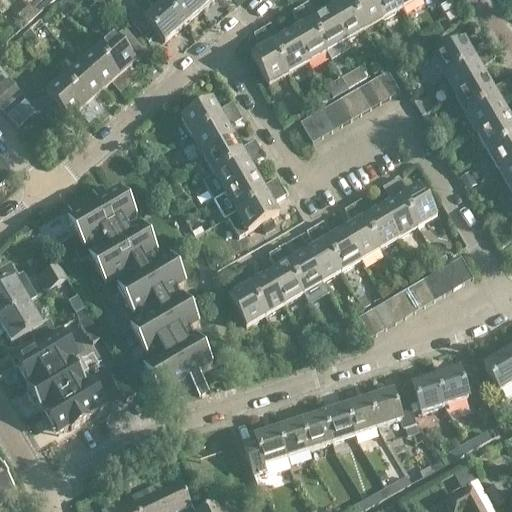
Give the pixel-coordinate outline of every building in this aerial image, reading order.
[(38,0),(39,1),(47,11),(57,3),(54,0),(38,0)] [(154,14),(145,22),(165,45),(183,30),(163,6),(157,0),(155,0),(148,7),(154,14)] [(157,0),(163,6),(183,30),(202,14),(189,0),(157,0)] [(217,0),(189,0),(202,14),(217,0)] [(327,16),(345,47),(364,36),(343,0),(333,0),(339,9),(327,16)] [(343,0),(364,36),(383,25),(368,0),(343,0)] [(368,0),(383,25),(402,13),(394,0),(368,0)] [(394,0),(402,13),(421,3),(419,0),(394,0)] [(29,10),(37,20),(47,12),(47,11),(39,1),(29,10)] [(67,20),(77,11),(69,2),(59,10),(67,20)] [(345,47),(327,16),(317,22),(308,7),(300,12),(326,57),(345,47)] [(26,30),(37,20),(29,10),(18,20),(26,30)] [(326,57),(300,12),(292,16),(300,31),(289,38),(307,69),(326,57)] [(144,25),(136,33),(144,41),(152,33),(144,25)] [(436,27),(418,38),(424,49),(442,38),(436,27)] [(307,69),(289,38),(279,44),(270,29),(262,34),(288,80),(307,69)] [(34,51),(41,45),(31,34),(25,40),(34,51)] [(96,53),(130,93),(137,87),(126,74),(146,57),(125,34),(116,42),(112,38),(96,53)] [(288,80),(262,34),(253,39),(262,53),(251,60),(269,91),(288,80)] [(443,83),(488,56),(483,47),(469,55),(463,45),(431,64),(443,83)] [(79,67),(103,95),(112,87),(122,100),(130,93),(96,53),(79,67)] [(454,101),(485,82),(480,73),(493,64),(488,56),(443,83),(454,101)] [(94,103),(103,95),(79,67),(62,82),(97,121),(105,115),(94,103)] [(361,73),(342,83),(348,95),(367,84),(361,73)] [(377,83),(389,104),(399,99),(387,78),(377,83)] [(6,80),(0,84),(0,99),(13,88),(6,80)] [(492,94),(485,82),(454,101),(465,121),(511,93),(511,92),(511,81),(506,85),(492,94)] [(97,121),(62,82),(45,97),(48,100),(38,108),(57,130),(67,121),(69,124),(79,115),(90,128),(97,121)] [(342,83),(327,92),(333,103),(348,95),(342,83)] [(367,89),(380,110),(389,104),(377,83),(367,89)] [(22,98),(13,88),(0,99),(0,113),(2,115),(22,98)] [(358,94),(370,115),(380,110),(367,89),(358,94)] [(476,140),(508,121),(501,110),(511,103),(511,95),(511,93),(465,121),(476,140)] [(348,100),(360,121),(370,115),(358,94),(348,100)] [(338,106),(350,127),(360,121),(348,100),(338,106)] [(7,121),(23,106),(18,101),(2,115),(7,121)] [(180,123),(191,143),(238,116),(233,107),(218,116),(212,105),(208,107),(204,101),(195,105),(199,112),(180,123)] [(34,118),(23,106),(6,121),(16,133),(34,118)] [(328,111),(340,132),(350,127),(338,106),(328,111)] [(319,116),(331,138),(340,132),(328,111),(319,116)] [(202,161),(234,143),(228,133),(243,124),(238,116),(191,143),(202,161)] [(309,122),(321,143),(331,138),(319,116),(309,122)] [(511,128),(508,121),(476,140),(488,159),(511,144),(511,128)] [(321,143),(309,122),(299,128),(311,149),(321,143)] [(234,143),(202,161),(213,181),(259,154),(254,145),(240,154),(234,143)] [(511,144),(488,159),(499,177),(511,169),(511,144)] [(224,199),(256,181),(250,172),(264,163),(259,154),(213,181),(224,199)] [(0,191),(14,181),(0,162),(0,191)] [(510,197),(511,195),(511,169),(499,177),(510,197)] [(467,194),(476,189),(470,178),(461,183),(467,194)] [(224,200),(214,206),(225,225),(228,223),(235,219),(281,192),(276,184),(262,192),(256,181),(224,199),(224,200)] [(391,189),(417,234),(436,223),(418,192),(407,198),(399,184),(391,189)] [(417,234),(391,189),(382,194),(390,207),(379,214),(398,246),(417,234)] [(181,192),(171,198),(174,203),(184,197),(181,192)] [(235,219),(228,223),(239,243),(246,238),(279,220),(273,209),(286,201),(281,192),(235,219)] [(82,252),(73,257),(78,265),(87,260),(103,287),(116,280),(120,287),(115,291),(131,319),(137,315),(141,323),(128,330),(145,359),(150,356),(154,363),(142,370),(158,398),(166,394),(171,404),(193,391),(198,400),(208,394),(198,377),(211,370),(195,341),(193,342),(188,335),(198,329),(181,301),(179,303),(174,295),(184,289),(168,262),(158,267),(154,259),(155,258),(139,230),(137,231),(132,223),(134,222),(118,194),(105,202),(99,193),(66,212),(71,220),(65,224),(82,252)] [(184,197),(174,204),(179,212),(189,205),(184,197)] [(352,211),(379,257),(398,246),(379,214),(369,219),(361,206),(352,211)] [(360,268),(379,257),(352,211),(345,215),(353,230),(342,236),(360,268)] [(360,268),(342,236),(331,243),(323,228),(314,233),(341,279),(360,268)] [(304,259),(322,290),(341,279),(314,233),(306,238),(314,253),(304,259)] [(322,290),(304,259),(293,265),(284,250),(276,255),(303,301),(322,290)] [(303,301),(276,255),(268,260),(276,274),(266,280),(284,312),(303,301)] [(439,270),(447,265),(444,258),(435,262),(439,270)] [(451,269),(463,291),(473,284),(461,263),(451,269)] [(59,269),(40,281),(49,296),(67,284),(59,269)] [(463,291),(451,269),(441,275),(453,296),(463,291)] [(0,324),(28,308),(38,302),(24,279),(17,283),(9,270),(0,275),(0,324)] [(284,312),(266,280),(255,286),(247,272),(239,277),(265,323),(284,312)] [(453,296),(441,275),(431,281),(444,302),(453,296)] [(265,323),(239,277),(230,282),(238,296),(227,303),(245,334),(265,323)] [(444,302),(431,281),(421,287),(434,308),(444,302)] [(434,308),(421,287),(412,292),(425,313),(434,308)] [(425,313),(412,292),(402,298),(415,319),(425,313)] [(415,319),(402,298),(393,304),(405,325),(415,319)] [(365,299),(356,304),(363,314),(371,309),(365,299)] [(405,325),(393,304),(382,310),(395,331),(405,325)] [(41,330),(28,308),(0,324),(0,332),(10,349),(29,338),(35,349),(55,337),(55,335),(49,325),(41,330)] [(395,331),(382,310),(373,315),(386,336),(395,331)] [(90,320),(85,312),(76,318),(81,326),(79,326),(88,341),(89,340),(94,347),(103,342),(99,335),(97,336),(88,321),(90,320)] [(386,336),(373,315),(363,321),(376,342),(386,336)] [(376,342),(363,321),(353,327),(366,348),(376,342)] [(23,369),(18,372),(29,390),(26,392),(41,417),(44,415),(55,433),(59,430),(63,436),(70,432),(71,434),(89,423),(88,422),(106,411),(91,386),(86,389),(72,366),(77,363),(62,338),(20,363),(23,369)] [(313,361),(323,357),(319,346),(309,349),(313,361)] [(511,389),(511,371),(504,357),(483,370),(499,397),(511,389)] [(123,377),(119,370),(110,375),(115,383),(113,384),(122,398),(123,397),(128,405),(137,399),(133,393),(131,394),(122,378),(123,377)] [(434,383),(444,413),(467,405),(457,375),(434,383)] [(417,407),(408,410),(411,419),(420,415),(421,420),(426,419),(444,413),(434,383),(416,389),(411,390),(417,407)] [(415,430),(412,423),(411,419),(408,410),(407,408),(407,406),(395,410),(391,397),(368,404),(377,433),(400,426),(402,434),(405,433),(408,442),(419,439),(417,430),(415,430)] [(354,441),(377,433),(368,404),(345,412),(354,441)] [(354,441),(345,412),(322,420),(331,449),(354,441)] [(331,449),(322,420),(299,427),(308,456),(331,449)] [(308,456),(299,427),(276,435),(286,464),(308,456)] [(286,464),(276,435),(253,443),(257,455),(245,459),(253,483),(266,479),(263,471),(286,464)] [(465,449),(470,457),(491,445),(487,437),(465,449)] [(470,457),(465,449),(444,461),(448,469),(470,457)] [(0,504),(14,497),(0,472),(0,504)] [(468,472),(454,480),(462,494),(476,486),(468,472)] [(384,494),(389,503),(411,490),(406,482),(384,494)] [(495,511),(499,511),(510,506),(499,487),(486,495),(495,511)] [(153,491),(162,511),(183,511),(190,509),(180,488),(162,496),(159,488),(153,491)] [(162,511),(153,491),(147,494),(151,502),(134,510),(134,511),(162,511)] [(371,511),(389,503),(384,494),(363,506),(366,511),(371,511)] [(481,511),(471,494),(445,508),(447,511),(481,511)]
